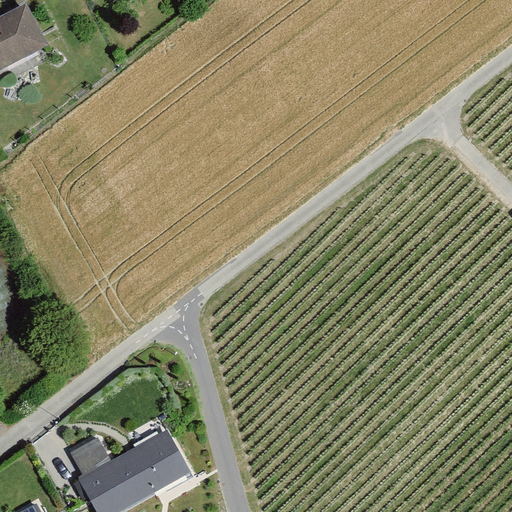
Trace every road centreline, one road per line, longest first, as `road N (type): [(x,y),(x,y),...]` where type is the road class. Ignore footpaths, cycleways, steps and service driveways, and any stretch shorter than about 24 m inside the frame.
road 1 (residential): [(0,457),(511,60)]
road 2 (track): [(182,320),(240,511)]
